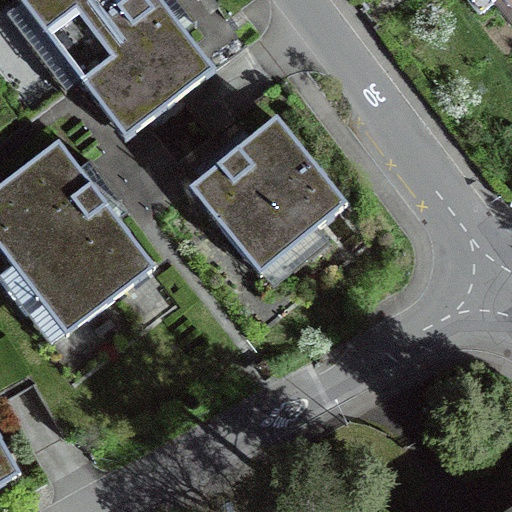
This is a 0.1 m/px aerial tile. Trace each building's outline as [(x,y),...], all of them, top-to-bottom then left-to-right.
[(157,0),(16,0),(24,10),(37,0),(59,28),(46,38),(125,142),(214,74),(157,0)] [(511,0),(470,0),(483,15),(493,7),(501,1),(511,14),(511,0)] [(276,121),(189,191),(249,265),(280,240),(289,254),(347,207),(276,121)] [(79,327),(154,269),(58,143),(0,187),(0,251),(42,307),(54,296),(79,327)] [(0,487),(20,476),(0,440),(0,487)]
